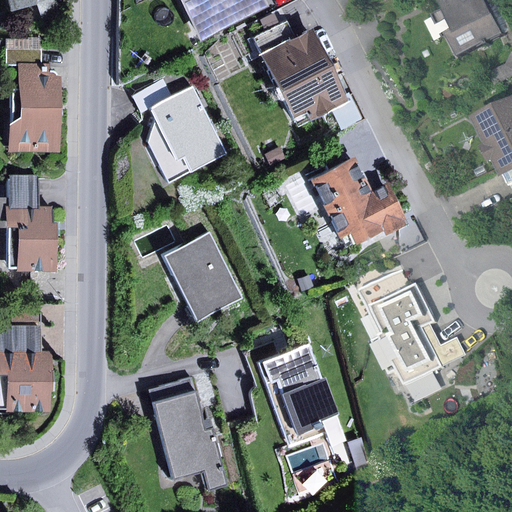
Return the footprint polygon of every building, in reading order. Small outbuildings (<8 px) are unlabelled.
[(9,0),(13,12),(52,0),(9,0)] [(179,0),(199,40),(270,6),(266,0),(179,0)] [(452,40),(463,61),(510,36),(491,0),(444,0),(463,35),(452,40)] [(263,56),(297,40),(287,21),(254,38),(263,56)] [(297,40),(263,56),(299,127),(350,101),(315,30),(297,40)] [(224,34),(206,54),(218,81),(242,70),(224,34)] [(18,64),(41,64),(41,49),(7,49),(7,64),(18,64)] [(511,61),(510,66),(491,75),(497,87),(511,79),(511,61)] [(8,153),(62,154),(63,77),(56,77),(56,75),(54,74),(53,73),(51,73),(51,64),(41,64),(18,64),(18,87),(9,86),(8,153)] [(151,109),(174,97),(164,79),(131,95),(136,104),(141,115),(151,109)] [(149,143),(171,185),(229,154),(193,87),(174,97),(151,109),(156,120),(149,143)] [(511,106),(480,125),(511,180),(511,106)] [(281,147),(265,155),(271,167),(287,159),(281,147)] [(355,158),(312,180),(346,248),(384,229),(387,235),(410,223),(390,184),(373,192),(355,158)] [(8,199),(8,207),(39,207),(39,176),(8,176),(8,199)] [(7,228),(6,271),(58,271),(59,224),(53,223),(53,207),(39,207),(8,207),(7,228)] [(202,213),(189,219),(194,230),(207,224),(202,213)] [(210,234),(166,256),(198,320),(242,298),(210,234)] [(158,255),(139,264),(144,274),(163,264),(158,255)] [(404,271),(361,293),(411,390),(472,358),(462,339),(446,348),(440,336),(436,328),(441,325),(438,318),(422,286),(413,290),(404,271)] [(310,275),(298,280),(302,292),(314,288),(310,275)] [(40,306),(12,306),(12,323),(40,322),(40,306)] [(0,412),(51,412),(51,353),(41,353),(41,327),(0,327),(0,412)] [(286,353),(260,364),(291,444),(327,430),(333,446),(347,441),(337,416),(339,414),(311,344),(286,353)] [(197,393),(156,404),(176,479),(205,472),(210,490),(228,486),(213,429),(207,431),(197,393)]
